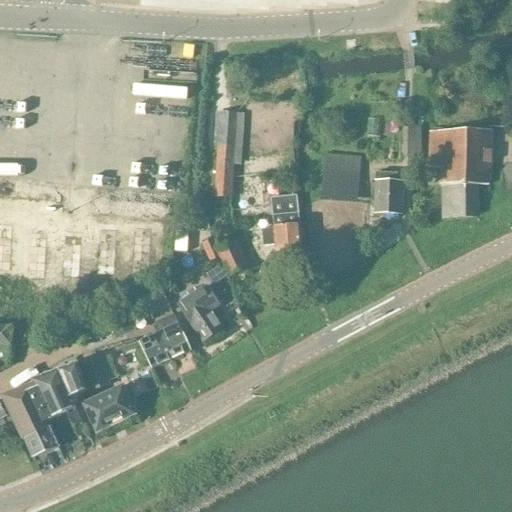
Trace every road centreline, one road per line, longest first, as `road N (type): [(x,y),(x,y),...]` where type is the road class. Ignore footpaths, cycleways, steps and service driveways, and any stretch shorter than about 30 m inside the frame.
road 1 (tertiary): [(0,505),(96,467),(365,319),(511,250)]
road 2 (tertiary): [(388,0),(356,20),(290,25),(62,19)]
